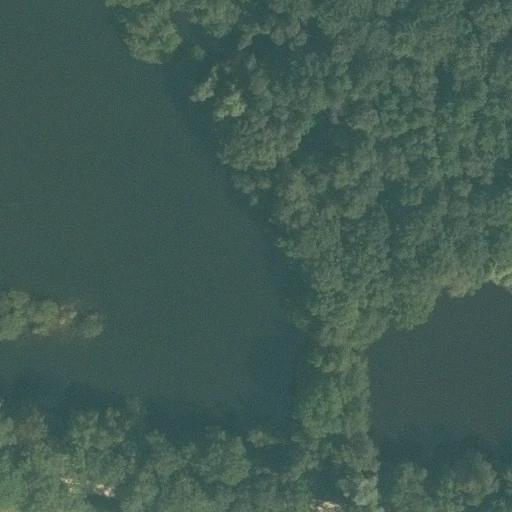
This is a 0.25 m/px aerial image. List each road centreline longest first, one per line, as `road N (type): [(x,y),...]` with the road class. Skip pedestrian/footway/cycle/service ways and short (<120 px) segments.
road 1 (track): [(319,509),(0,477)]
road 2 (track): [(511,41),(394,0)]
